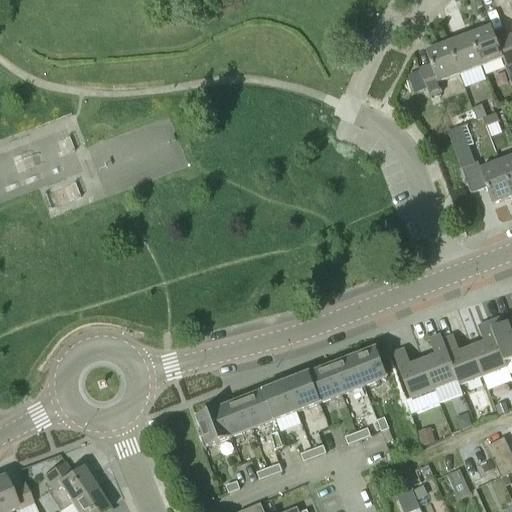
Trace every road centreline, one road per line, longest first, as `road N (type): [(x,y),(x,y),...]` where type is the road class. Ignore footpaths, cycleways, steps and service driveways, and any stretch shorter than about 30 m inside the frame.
road 1 (residential): [(453,274),(408,154),(385,128),(348,109),(379,38),(416,19),(432,0)]
road 2 (residential): [(135,373),(308,330),(453,274)]
